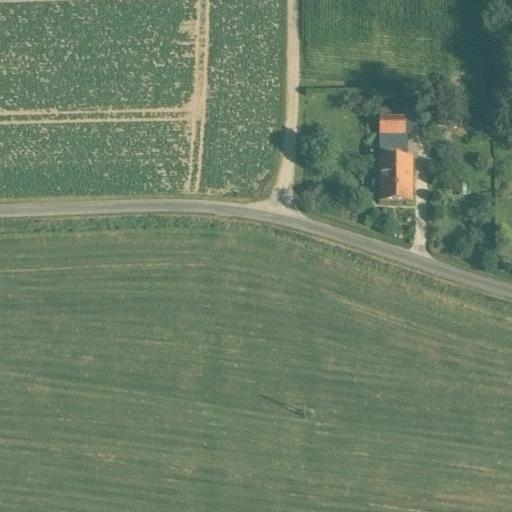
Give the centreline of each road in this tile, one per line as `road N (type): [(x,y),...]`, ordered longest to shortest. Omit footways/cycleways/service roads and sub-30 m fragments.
road 1 (unclassified): [(0,211),(249,205),(511,288)]
road 2 (track): [(301,0),(297,150),(283,215)]
